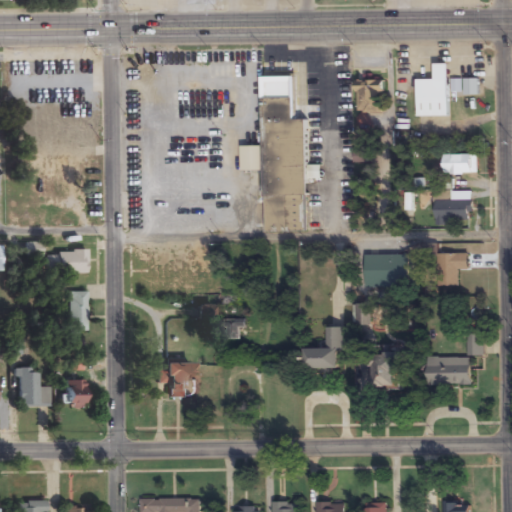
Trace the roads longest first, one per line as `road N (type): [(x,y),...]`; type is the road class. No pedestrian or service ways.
road 1 (residential): [(511,444),(0,452)]
road 2 (secondary): [(511,20),(0,28)]
road 3 (tertiary): [(115,511),(108,0)]
road 4 (residential): [(508,511),(502,0)]
road 5 (residential): [(509,229),(112,241)]
